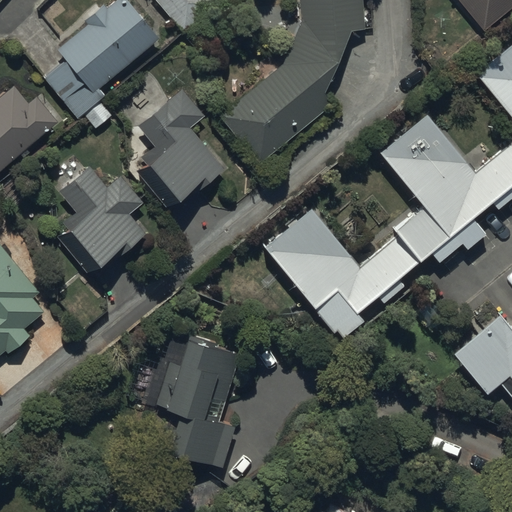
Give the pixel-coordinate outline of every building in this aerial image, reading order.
[(68,57),(47,74),(80,115),(85,111),(98,127),(117,112),(103,96),(108,92),(103,84),(164,35),(135,0),(114,0),(110,3),(107,0),(105,0),(86,16),(90,21),(59,45),(68,57)] [(152,0),(171,22),(160,30),(189,65),(221,39),(206,21),(231,0),(152,0)] [(289,66),(224,120),(264,168),(338,107),(328,95),(352,35),(369,34),(367,0),(304,0),(306,24),(289,66)] [(511,0),(452,0),(478,31),(511,3),(511,0)] [(511,37),(473,70),(511,116),(511,37)] [(0,173),(61,127),(40,98),(31,105),(18,87),(0,100),(0,173)] [(182,91),(138,128),(156,150),(145,158),(177,197),(187,189),(194,198),(225,173),(190,130),(204,118),(182,91)] [(312,204),(263,243),(341,341),(368,319),(360,309),(377,296),(384,304),(407,286),(400,277),(431,252),(440,263),(463,245),(468,251),(489,234),(474,215),(490,203),(497,212),(511,200),(511,141),(494,156),(486,147),(469,161),(427,109),(378,149),(424,206),(395,229),(399,234),(361,265),(312,204)] [(88,169),(57,193),(77,219),(54,238),(83,274),(106,256),(112,263),(133,246),(140,253),(151,244),(133,221),(132,222),(129,218),(131,215),(135,220),(146,211),(119,177),(104,189),(88,169)] [(0,359),(7,354),(9,356),(32,337),(26,331),(47,314),(36,301),(43,296),(0,243),(0,359)] [(511,329),(510,332),(497,316),(449,353),(484,399),(498,388),(511,405),(511,329)] [(220,424),(241,357),(165,333),(140,413),(164,420),(156,448),(223,468),(235,429),(220,424)] [(327,492),(319,511),(374,511),(377,506),(365,501),(363,507),(327,492)]
